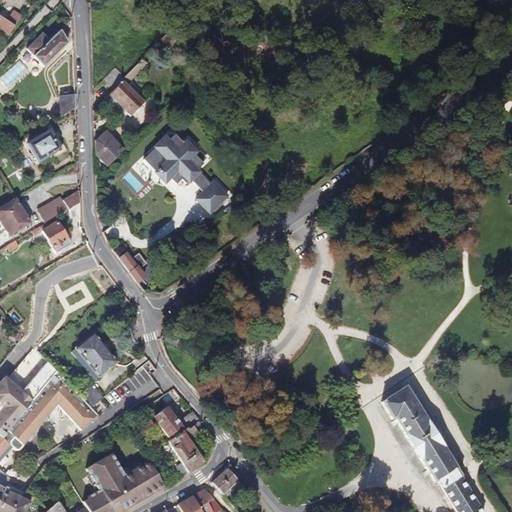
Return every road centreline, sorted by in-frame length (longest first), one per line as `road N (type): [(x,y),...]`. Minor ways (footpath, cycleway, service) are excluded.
road 1 (residential): [(148,317),(511,66)]
road 2 (residential): [(81,0),(88,220),(148,317)]
road 3 (residential): [(148,317),(154,350),(224,444),(201,477),(142,511)]
